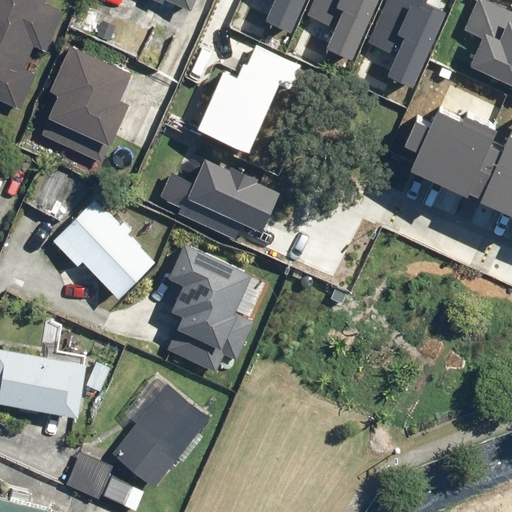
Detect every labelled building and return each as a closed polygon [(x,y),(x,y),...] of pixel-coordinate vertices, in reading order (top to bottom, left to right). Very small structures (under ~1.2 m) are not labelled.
[(50,0),(0,0),(0,96),(26,106),(40,68),(34,66),(43,42),(52,46),(67,6),(51,0),(50,0)] [(308,0),(282,0),(305,10),(308,0)] [(375,0),(308,0),(305,10),(361,34),(375,0)] [(441,0),(375,0),(361,34),(416,58),(441,0)] [(511,5),(499,0),(467,0),(455,27),(480,38),(471,58),(511,76),(511,5)] [(266,138),(301,48),(265,33),(254,61),(233,53),(208,116),(266,138)] [(77,37),(48,107),(55,110),(46,132),(75,144),(71,155),(91,164),(98,147),(112,153),(137,93),(128,89),(139,64),(77,37)] [(422,150),(487,180),(511,126),(511,99),(458,74),(422,150)] [(511,126),(487,180),(511,191),(511,126)] [(298,180),(221,148),(213,168),(199,162),(194,174),(181,169),(169,199),(246,231),(256,207),(283,218),(298,180)] [(0,197),(9,176),(0,172),(0,197)] [(88,258),(130,295),(165,255),(99,196),(61,239),(85,261),(88,258)] [(190,309),(174,347),(223,368),(230,352),(241,356),(267,294),(252,288),(260,269),(191,240),(176,274),(187,279),(177,303),(190,309)] [(43,409),(43,405),(58,406),(87,408),(89,385),(100,386),(102,357),(92,356),(92,352),(62,350),(64,320),(41,319),(39,348),(0,345),(0,401),(25,403),(24,408),(43,409)] [(216,412),(173,378),(119,448),(161,481),(216,412)] [(105,494),(141,508),(149,486),(113,472),(116,463),(82,450),(76,466),(69,483),(104,496),(105,494)] [(61,511),(62,504),(34,502),(35,489),(0,486),(0,511),(61,511)]
